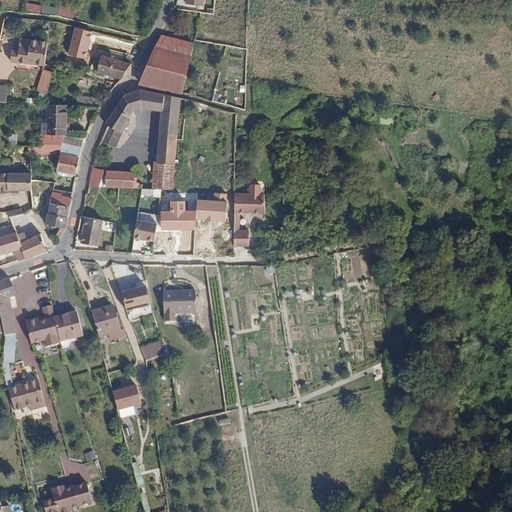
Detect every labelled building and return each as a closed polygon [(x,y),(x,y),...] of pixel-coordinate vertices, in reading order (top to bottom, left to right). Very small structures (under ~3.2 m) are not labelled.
[(28,3),(25,11),(41,16),(43,8),(28,3)] [(58,6),(56,16),(72,19),(73,9),(58,6)] [(162,35),(161,35),(139,82),(140,82),(141,84),(182,93),(193,43),(162,35)] [(45,65),(48,42),(20,38),(19,52),(12,51),(11,60),(18,61),(18,62),(45,65)] [(97,71),(122,78),(132,64),(126,62),(113,58),(111,58),(101,55),(100,61),(96,59),(93,67),(98,68),(97,71)] [(38,91),(47,93),(53,72),(44,70),(38,91)] [(0,102),(7,103),(8,86),(0,85),(0,102)] [(141,109),(140,89),(125,95),(124,97),(133,110),(141,109)] [(175,163),(181,98),(140,89),(141,109),(161,111),(157,162),(175,163)] [(76,106),(100,107),(102,100),(77,97),(76,106)] [(133,110),(124,97),(106,124),(108,125),(101,140),(115,147),(122,133),(129,121),(127,120),(133,110)] [(42,135),(66,134),(66,105),(48,105),(48,123),(43,123),(42,124),(42,135)] [(57,169),(76,172),(84,134),(66,134),(42,135),(39,135),(40,146),(28,146),(29,152),(59,153),(57,169)] [(151,189),(173,189),(175,163),(157,162),(154,162),(151,189)] [(104,170),(93,168),(89,184),(99,187),(104,170)] [(75,175),(76,175),(76,172),(57,169),(57,172),(58,175),(73,177),(75,175)] [(107,187),(139,189),(140,184),(136,184),(135,182),(133,182),(133,174),(125,174),(125,172),(108,171),(107,187)] [(31,190),(32,181),(32,174),(0,173),(0,190),(31,190)] [(249,194),(235,194),(235,212),(240,213),(265,213),(266,194),(263,194),(263,189),(261,184),(252,184),(249,189),(249,194)] [(67,217),(71,198),(61,196),(61,194),(52,193),(48,213),(67,217)] [(197,199),(196,210),(196,219),(226,221),(228,193),(214,193),(213,200),(197,199)] [(186,210),(186,200),(170,201),(170,210),(161,211),(161,229),(196,228),(196,219),(196,210),(186,210)] [(15,250),(19,261),(47,250),(41,234),(27,240),(24,233),(26,233),(18,214),(9,217),(16,232),(0,237),(0,253),(0,254),(15,250)] [(103,220),(86,217),(81,243),(99,246),(103,220)] [(157,223),(137,220),(134,237),(155,241),(157,223)] [(57,242),(65,228),(46,224),(57,242)] [(234,231),(234,246),(249,246),(249,231),(239,231),(234,231)] [(142,267),(132,268),(135,286),(145,285),(142,267)] [(16,296),(10,279),(0,282),(0,312),(5,336),(16,334),(13,322),(14,322),(9,298),(16,296)] [(147,287),(123,293),(127,311),(130,311),(132,318),(153,313),(147,287)] [(195,315),(194,293),(162,293),(162,315),(164,316),(164,323),(173,323),(173,315),(195,315)] [(38,321),(26,324),(32,344),(44,340),(46,347),(61,344),(54,319),(53,305),(42,308),(45,320),(39,322),(38,321)] [(120,331),(119,325),(113,306),(92,312),(99,337),(109,334),(120,331)] [(77,313),(54,319),(60,342),(61,344),(63,348),(68,347),(71,343),(70,339),(83,336),(77,313)] [(122,324),(119,325),(120,331),(109,334),(111,340),(125,336),(122,324)] [(15,347),(16,334),(5,336),(4,346),(15,347)] [(160,342),(142,348),(147,361),(165,354),(160,342)] [(4,346),(3,363),(9,364),(14,365),(15,347),(4,346)] [(3,366),(8,389),(9,389),(14,387),(9,364),(3,363),(3,366)] [(14,387),(9,389),(15,410),(29,406),(30,411),(46,406),(39,380),(14,387)] [(137,386),(113,392),(118,410),(142,403),(137,386)] [(138,463),(132,464),(144,511),(149,511),(144,493),(146,493),(138,463)] [(72,511),(71,509),(93,503),(87,484),(64,490),(63,486),(52,489),(53,493),(52,493),(53,499),(43,502),(45,511),(72,511)] [(0,511),(10,511),(10,506),(2,508),(0,503),(0,511)]
